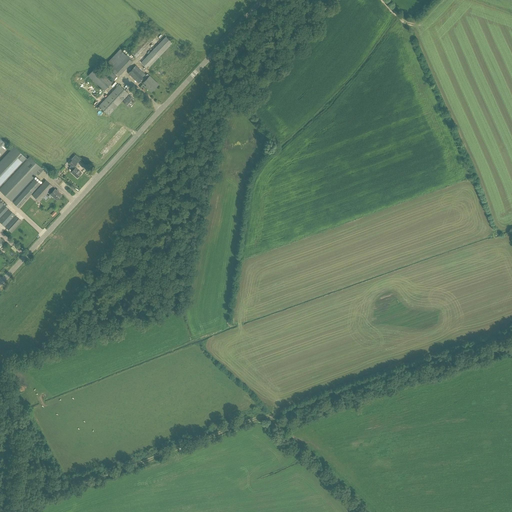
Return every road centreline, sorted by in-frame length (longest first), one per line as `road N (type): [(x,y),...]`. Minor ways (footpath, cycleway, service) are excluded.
road 1 (track): [(20,511),(250,420),(473,344),(483,362)]
road 2 (tertiary): [(0,284),(258,0)]
